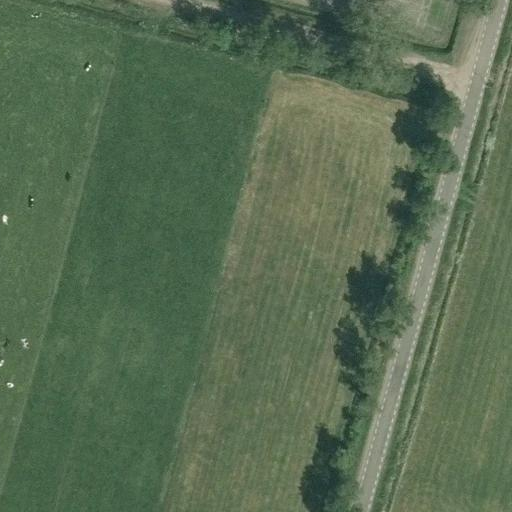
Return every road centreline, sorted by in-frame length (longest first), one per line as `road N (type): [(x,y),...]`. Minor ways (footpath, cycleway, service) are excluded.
road 1 (unclassified): [(359,511),(498,0)]
road 2 (track): [(142,0),(474,90)]
